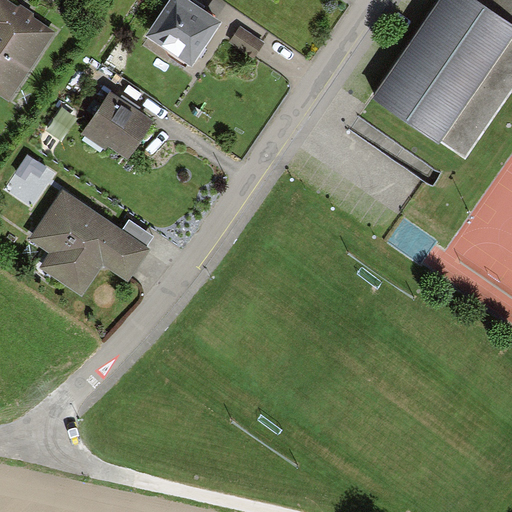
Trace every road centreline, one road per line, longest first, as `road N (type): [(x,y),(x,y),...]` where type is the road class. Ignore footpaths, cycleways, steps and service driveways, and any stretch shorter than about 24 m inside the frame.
road 1 (residential): [(373,0),(190,269),(113,361),(32,430),(0,442)]
road 2 (track): [(32,430),(86,470),(274,511)]
